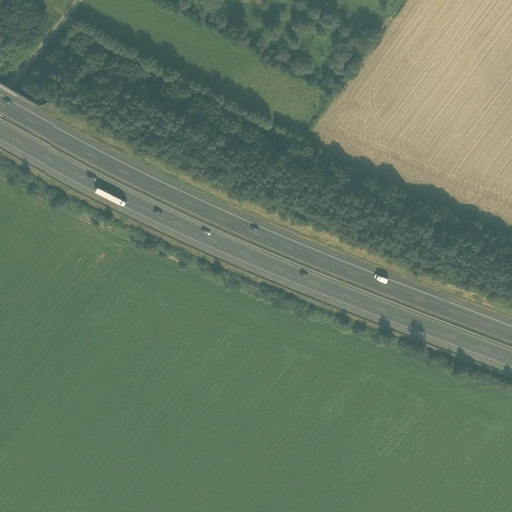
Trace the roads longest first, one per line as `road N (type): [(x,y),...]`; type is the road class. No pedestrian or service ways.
road 1 (motorway): [(511,333),(222,216),(0,101)]
road 2 (motorway): [(0,129),(213,237),(511,358)]
